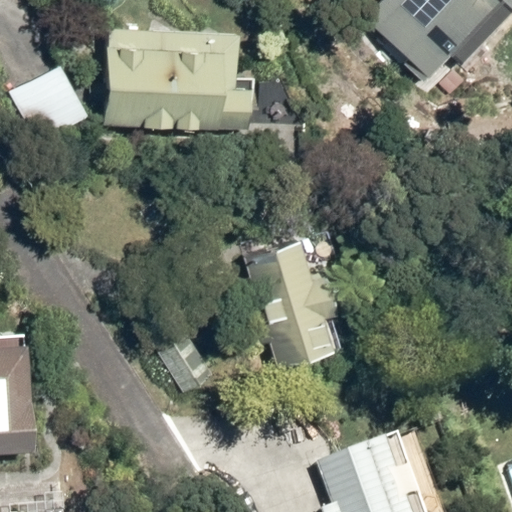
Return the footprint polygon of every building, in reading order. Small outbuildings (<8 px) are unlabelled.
[(511,0),(378,0),(363,17),(430,79),(490,9),(501,19),(511,6),(511,0)] [(99,123),(243,128),(245,86),(231,86),(231,28),(99,25),(99,123)] [(64,60),(12,88),(41,141),(93,112),(64,60)] [(306,273),(296,237),(242,254),(277,364),(328,351),(319,317),(336,312),(323,268),(306,273)] [(0,450),(31,449),(19,331),(0,332),(0,450)] [(315,462),(331,511),(439,511),(413,430),(315,462)]
